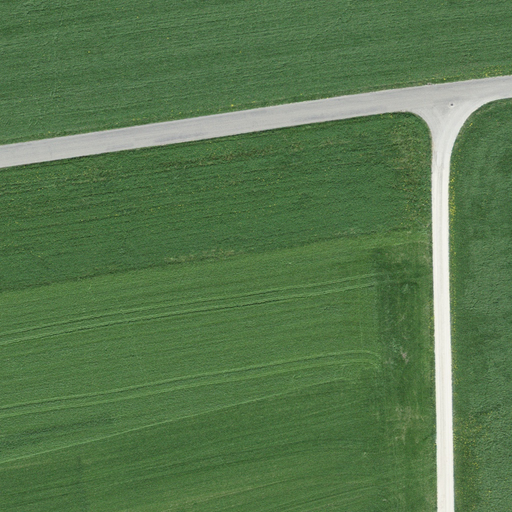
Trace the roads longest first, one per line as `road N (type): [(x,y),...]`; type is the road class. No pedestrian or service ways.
road 1 (tertiary): [(511,87),(0,157)]
road 2 (track): [(446,511),(441,95)]
